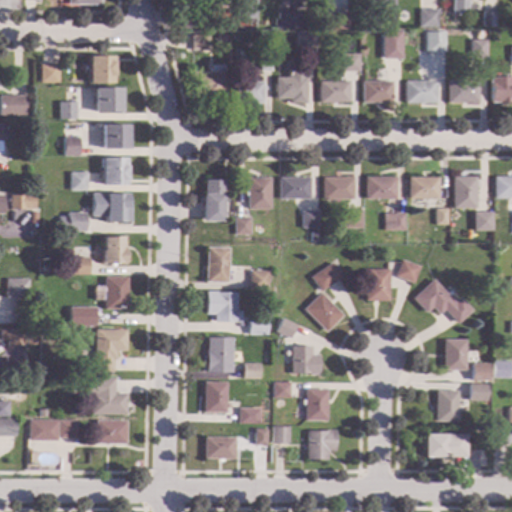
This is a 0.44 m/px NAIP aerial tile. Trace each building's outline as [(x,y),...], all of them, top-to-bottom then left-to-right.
[(251,0),(252,19),(235,19),(234,0),(251,0)] [(390,0),(390,16),(374,16),(374,0),(390,0)] [(465,0),(465,15),(450,15),(450,0),(465,0)] [(192,30),(175,30),(175,9),(192,9),(192,30)] [(434,27),(416,27),(416,10),(434,10),(434,27)] [(492,27),(480,28),(480,12),(492,12),(492,27)] [(298,29),(275,29),(275,13),(298,13),(298,29)] [(344,30),(323,30),(322,13),(344,13),(344,30)] [(398,31),(398,59),(377,58),(378,31),(398,31)] [(440,52),(422,52),(422,33),(440,33),(440,52)] [(206,51),(189,51),(189,35),(206,35),(206,51)] [(311,53),(293,53),(293,35),(310,35),(311,53)] [(482,57),(468,57),(467,41),(482,41),(482,57)] [(268,71),(257,71),(257,55),(268,55),(268,71)] [(355,71),(338,71),(338,55),(354,55),(355,71)] [(112,85),(87,85),(87,56),(113,56),(112,85)] [(57,84),(37,84),(37,64),(57,64),(57,84)] [(221,72),(223,72),(223,97),(199,97),(199,94),(188,94),(188,73),(206,73),(206,69),(209,69),(209,66),(221,66),(221,72)] [(303,104),(286,104),(286,100),(272,100),(272,78),(284,78),(284,68),(303,68),(303,104)] [(510,82),(511,82),(511,98),(509,98),(509,104),(495,104),(486,104),(486,78),(510,78),(510,82)] [(474,104),(444,104),(444,81),(474,81),(474,104)] [(388,103),(359,103),(358,82),(388,82),(388,103)] [(432,103),(401,104),(401,82),(432,82),(432,103)] [(259,104),(230,104),(230,83),(259,83),(259,104)] [(346,103),(316,103),(316,83),(345,83),(346,103)] [(118,113),(91,113),(91,89),(118,89),(118,113)] [(0,95),(24,96),(23,118),(0,117),(0,95)] [(73,103),(73,120),(56,120),(56,102),(73,103)] [(126,150),(99,150),(98,125),(126,124),(126,150)] [(77,156),(61,156),(61,138),(77,138),(77,156)] [(126,185),(99,186),(99,158),(125,157),(126,185)] [(84,191),(67,191),(67,173),(84,173),(84,191)] [(392,200),(362,200),(362,178),(392,178),(392,200)] [(472,209),(449,209),(449,178),(471,178),(472,209)] [(511,198),(491,199),(490,178),(511,178),(511,198)] [(267,209),(244,209),(244,179),(267,179),(267,209)] [(306,199),(276,199),(276,179),(306,179),(306,199)] [(349,200),(319,200),(319,179),(349,179),(349,200)] [(435,199),(405,200),(405,179),(435,179),(435,199)] [(222,197),(219,197),(220,222),(200,222),(199,194),(202,194),(202,181),(222,181),(222,197)] [(126,224),(102,224),(101,194),(125,193),(126,224)] [(32,196),(31,210),(7,209),(7,195),(32,196)] [(443,225),(432,225),(432,210),(432,209),(443,209),(443,225)] [(358,228),(341,229),(341,211),(358,211),(358,228)] [(83,213),(82,234),(54,233),(55,217),(63,217),(63,213),(83,213)] [(315,230),(298,231),(298,213),(315,213),(315,230)] [(488,231),(470,231),(470,213),(488,213),(488,231)] [(400,231),(381,231),(380,215),(400,215),(400,231)] [(247,235),(232,235),(231,218),(247,218),(247,235)] [(122,247),(124,248),(124,265),(98,265),(98,250),(101,250),(101,237),(122,237),(122,247)] [(223,283),(204,283),(204,248),(223,248),(223,283)] [(86,276),(70,276),(70,259),(86,259),(86,276)] [(416,268),(409,284),(392,277),(399,261),(416,268)] [(339,277),(317,292),(307,278),(329,263),(339,277)] [(385,301),(362,301),(362,270),(385,270),(385,301)] [(264,291),(246,291),(246,272),(264,272),(264,291)] [(125,310),(101,310),(101,277),(125,277),(125,310)] [(25,298),(2,297),(2,279),(25,279),(25,298)] [(451,303),(456,298),(468,311),(453,325),(440,311),(435,315),(428,308),(422,314),(409,299),(430,280),(451,303)] [(233,323),(211,323),(211,315),(203,315),(203,293),(233,293),(233,323)] [(339,316),(323,333),(300,311),(316,294),(339,316)] [(85,327),(68,327),(68,307),(85,307),(85,327)] [(293,325),(286,340),(272,333),(280,318),(293,325)] [(259,335),(243,335),(243,319),(259,319),(259,335)] [(22,347),(4,347),(4,340),(0,340),(0,329),(22,329),(22,347)] [(123,352),(114,352),(113,361),(110,361),(110,373),(91,372),(92,330),(124,331),(123,352)] [(229,373),(203,373),(203,339),(229,339),(229,373)] [(461,371),(440,371),(440,341),(461,341),(461,371)] [(308,355),(315,355),(315,375),(288,375),(288,347),(308,347),(308,355)] [(507,363),(507,378),(490,378),(490,362),(507,363)] [(256,380),(240,380),(240,364),(256,364),(256,380)] [(484,381),(468,381),(468,369),(484,369),(484,381)] [(112,394),(124,394),(124,415),(88,415),(88,394),(86,394),(86,384),(93,384),(93,378),(112,378),(112,394)] [(222,413),(201,413),(201,383),(222,383),(222,413)] [(286,399),(270,399),(270,383),(286,383),(286,399)] [(483,402),(466,402),(466,386),(483,386),(483,402)] [(323,421),(302,421),(302,390),(323,390),(323,421)] [(453,422),(432,422),(432,391),(453,391),(453,422)] [(251,424),(237,424),(237,412),(251,412),(251,424)] [(13,437),(0,437),(0,419),(13,419),(13,437)] [(55,442),(26,442),(27,421),(55,422),(55,442)] [(75,439),(56,439),(56,421),(75,421),(75,439)] [(124,445),(92,445),(92,421),(124,421),(124,445)] [(507,443),(490,444),(490,426),(507,426),(507,443)] [(286,444),(270,444),(269,427),(286,427),(286,444)] [(263,446),(252,446),(252,430),(263,430),(263,446)] [(332,452),(324,452),(324,461),(304,461),(304,431),(332,431),(332,452)] [(462,457),(422,458),(422,435),(462,435),(462,457)] [(231,460),(202,460),(202,438),(231,438),(231,460)] [(483,468),(466,468),(466,451),(483,451),(483,468)]
